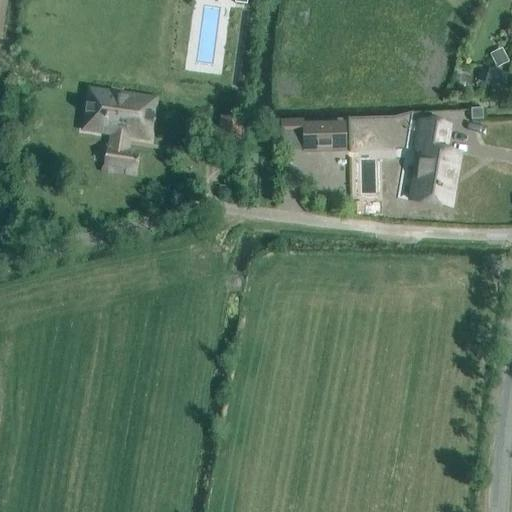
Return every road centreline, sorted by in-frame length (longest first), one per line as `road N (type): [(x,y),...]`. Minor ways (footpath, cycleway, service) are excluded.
road 1 (unclassified): [(0,263),(222,211),(511,235)]
road 2 (unclassified): [(499,511),(511,392)]
